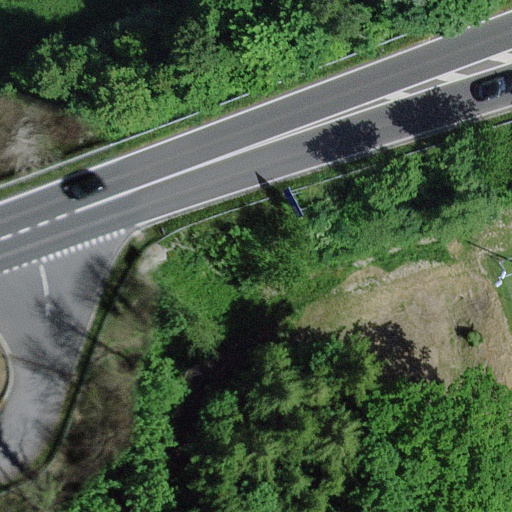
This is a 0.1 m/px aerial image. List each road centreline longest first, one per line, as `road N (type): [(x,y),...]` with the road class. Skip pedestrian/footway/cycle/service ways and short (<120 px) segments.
road 1 (primary): [(394,99),(35,223)]
road 2 (unclassified): [(35,223),(39,295),(24,416),(0,449)]
road 3 (primary): [(511,46),(394,99)]
road 4 (primary): [(394,99),(511,71)]
